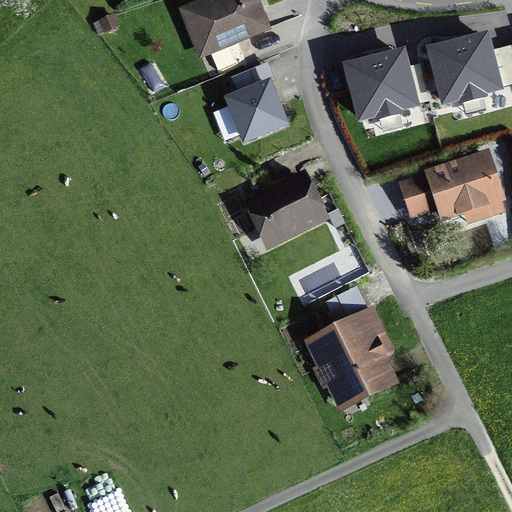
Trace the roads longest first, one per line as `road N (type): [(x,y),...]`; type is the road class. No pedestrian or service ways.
road 1 (residential): [(408,298),(323,128),(309,76),(314,23),(326,0)]
road 2 (residential): [(466,412),(408,298)]
